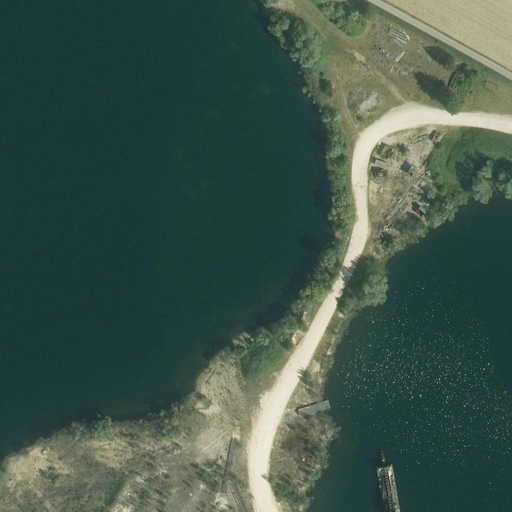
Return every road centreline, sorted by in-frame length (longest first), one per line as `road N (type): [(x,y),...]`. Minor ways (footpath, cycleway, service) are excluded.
road 1 (track): [(511,128),(419,111),(382,129),(360,163),(361,218),(343,278),(269,415),(262,493),(270,511)]
road 2 (track): [(511,76),(373,0)]
